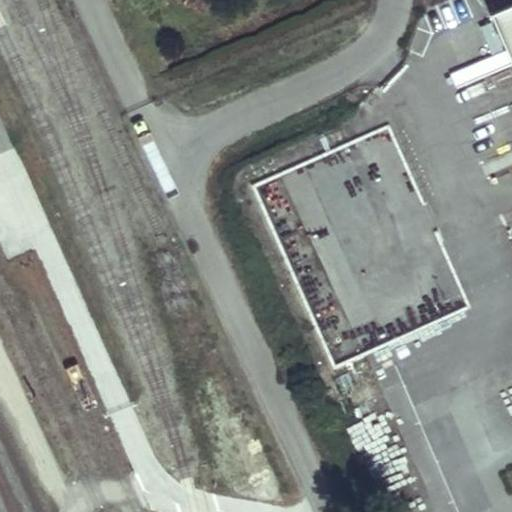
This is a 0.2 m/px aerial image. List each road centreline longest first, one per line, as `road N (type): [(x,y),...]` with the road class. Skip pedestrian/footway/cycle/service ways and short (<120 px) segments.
road 1 (unclassified): [(328,511),(196,222),(193,170),(215,134),(367,58),(391,0)]
road 2 (unknown): [(367,58),(420,149),(459,326),(511,460)]
road 3 (unknown): [(111,0),(193,170)]
